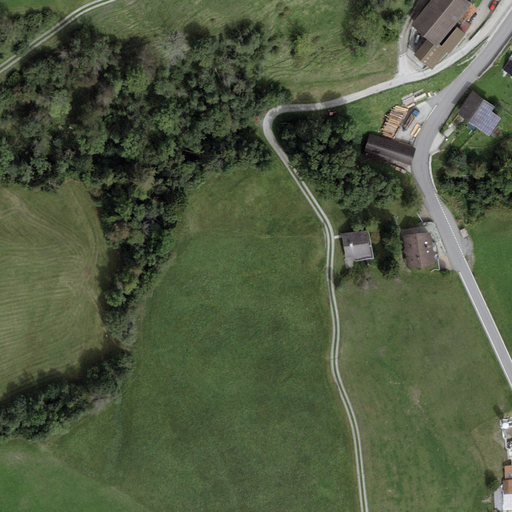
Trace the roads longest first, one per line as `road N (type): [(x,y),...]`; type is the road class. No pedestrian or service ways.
road 1 (track): [(364,511),(355,433),(334,367),(331,238),(270,135),(268,118),(322,110),(437,70),(473,46),(508,0)]
road 2 (tertiary): [(511,20),(437,116),(421,155),(429,197),(511,382)]
road 3 (track): [(113,0),(0,64)]
